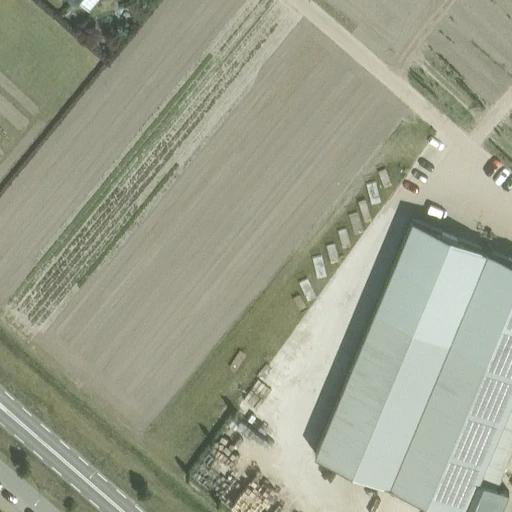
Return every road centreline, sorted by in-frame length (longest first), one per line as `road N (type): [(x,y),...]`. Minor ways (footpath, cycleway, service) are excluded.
road 1 (unknown): [(432,511),(340,465),(301,439),(298,428),(312,385),(385,258),(470,141)]
road 2 (unknown): [(315,0),(470,141)]
road 3 (primary): [(0,404),(124,511)]
